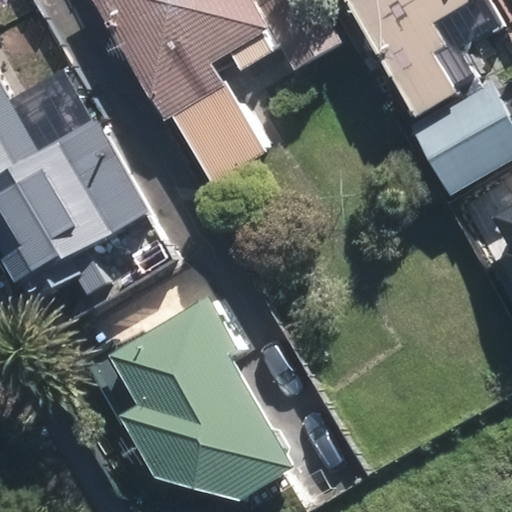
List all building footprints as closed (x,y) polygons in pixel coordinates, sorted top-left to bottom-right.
[(97,0),(164,112),(171,107),(212,176),(267,145),(213,53),(228,43),(240,63),(281,40),(295,64),(344,35),(323,0),(97,0)] [(353,0),(394,73),(397,72),(421,115),(464,90),(440,47),(447,43),(434,20),(471,0),(353,0)] [(511,0),(494,0),(511,28),(511,0)] [(445,114),(481,181),(511,165),(511,146),(483,94),(445,114)] [(0,243),(30,296),(65,274),(75,292),(100,278),(97,272),(159,236),(142,206),(146,205),(94,113),(18,158),(0,125),(0,243)] [(115,408),(152,471),(238,492),(292,460),(226,350),(236,342),(205,290),(105,349),(134,397),(115,408)] [(326,462),(285,488),(300,511),(321,511),(348,495),(326,462)]
